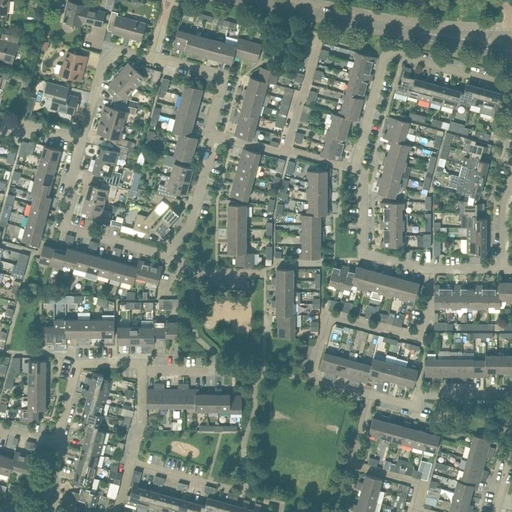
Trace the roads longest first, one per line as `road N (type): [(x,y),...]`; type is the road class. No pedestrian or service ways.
road 1 (residential): [(353,168),(384,57),(511,86)]
road 2 (residential): [(304,378),(327,312),(419,336),(429,269)]
road 3 (tertiary): [(446,36),(259,0)]
road 4 (residential): [(163,254),(65,226),(80,140)]
road 5 (residential): [(414,510),(422,483),(349,463),(368,396)]
road 6 (residential): [(429,269),(364,254),(361,172),(353,168)]
road 7 (residential): [(55,443),(78,363),(141,370)]
road 8 (residential): [(511,395),(445,395),(411,407),(368,396)]
road 9 (residential): [(80,140),(101,68),(116,51),(152,59)]
road 10 (residential): [(152,59),(223,75),(213,135)]
road 11 (residential): [(163,254),(191,221),(213,135)]
